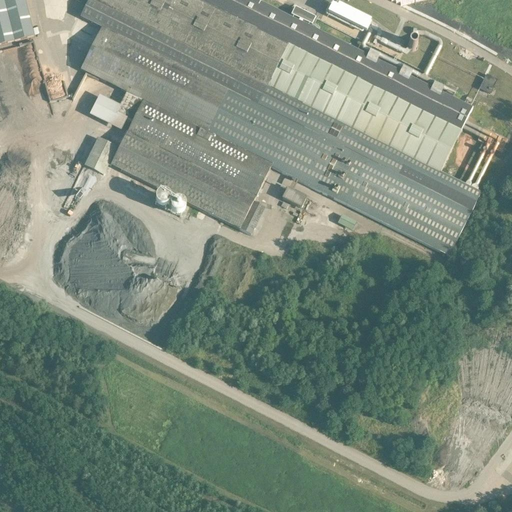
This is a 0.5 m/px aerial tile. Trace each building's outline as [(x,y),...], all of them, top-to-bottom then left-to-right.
[(0,0),(0,46),(34,38),(24,0),(0,0)] [(88,0),(90,1),(80,20),(100,31),(80,72),(126,95),(119,109),(107,103),(104,109),(133,124),(120,150),(99,140),(85,168),(104,178),(109,167),(251,239),(265,210),(254,205),(271,170),(408,239),(449,259),(479,199),(438,179),(472,110),(260,3),(261,0),(88,0)] [(295,10),(291,17),(311,27),(315,20),(295,10)] [(497,82),(487,77),(480,91),(490,96),(497,82)] [(287,193),(282,203),(300,212),(305,202),(287,193)] [(356,232),(358,221),(343,218),(340,228),(356,232)] [(418,244),(416,247),(426,252),(428,249),(418,244)]
